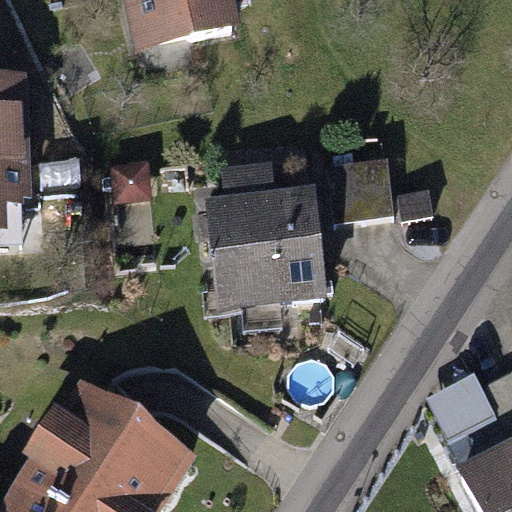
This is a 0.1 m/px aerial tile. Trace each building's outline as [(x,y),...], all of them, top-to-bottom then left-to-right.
[(243,36),(236,0),(132,0),(143,54),(243,36)] [(0,243),(27,243),(20,90),(0,91),(0,243)] [(399,159),(341,163),(344,218),(402,214),(399,159)] [(329,298),(322,197),(222,204),(228,305),(329,298)] [(511,373),(492,384),(511,421),(511,373)] [(180,511),(203,479),(84,398),(4,511),(180,511)] [(511,511),(511,455),(465,478),(481,511),(511,511)]
